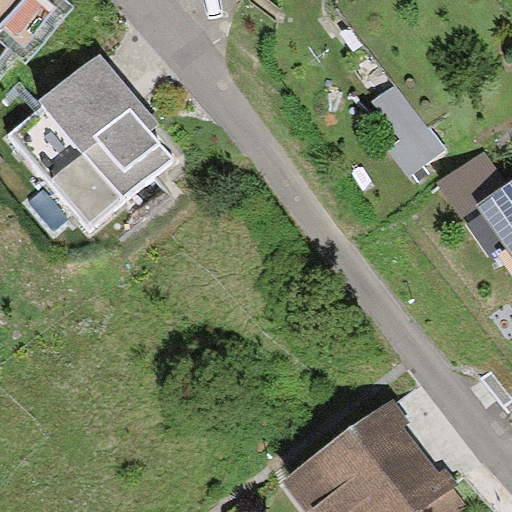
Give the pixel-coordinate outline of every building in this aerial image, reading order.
[(58,10),(46,0),(0,0),(0,34),(4,29),(25,47),(58,10)] [(161,126),(102,56),(43,106),(9,134),(51,183),(93,233),(126,205),(122,201),(173,157),(153,133),(161,126)] [(511,173),(497,151),(443,187),(466,220),(480,211),(511,258),(511,173)] [(403,157),(386,168),(400,190),(418,179),(403,157)] [(393,405),(286,483),(307,511),(456,511),(466,505),(393,405)]
